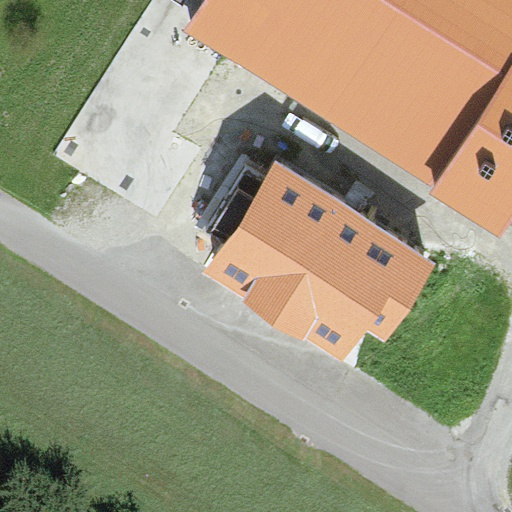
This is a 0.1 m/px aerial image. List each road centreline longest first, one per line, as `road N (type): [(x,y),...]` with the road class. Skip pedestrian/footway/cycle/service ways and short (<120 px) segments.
road 1 (unclassified): [(464,511),(0,203)]
road 2 (track): [(511,267),(276,115),(139,295)]
road 3 (track): [(511,394),(470,511)]
